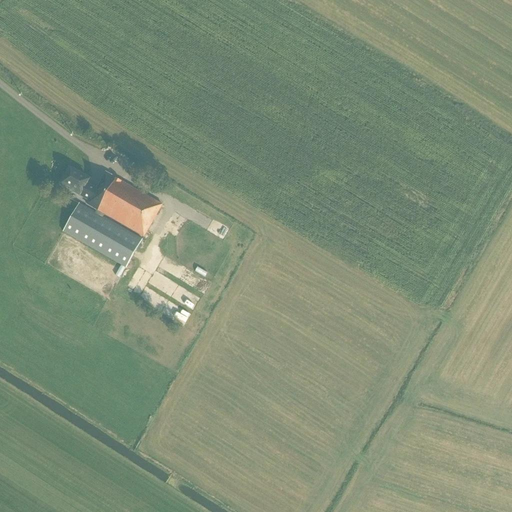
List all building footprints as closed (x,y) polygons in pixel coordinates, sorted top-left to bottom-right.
[(162,204),(105,172),(96,188),(87,183),(89,180),(71,169),(62,184),(73,190),(73,191),(84,198),(82,202),(98,211),(96,213),(79,203),(63,232),(126,268),(142,239),(101,216),(103,214),(143,237),(162,204)] [(188,304),(192,295),(182,290),(183,288),(172,282),(174,278),(166,275),(164,278),(155,273),(149,285),(188,304)] [(195,288),(202,280),(194,273),(183,286),(196,297),(200,292),(195,288)] [(169,314),(183,321),(187,313),(173,306),(169,314)] [(117,321),(108,349),(135,357),(143,329),(117,321)]
